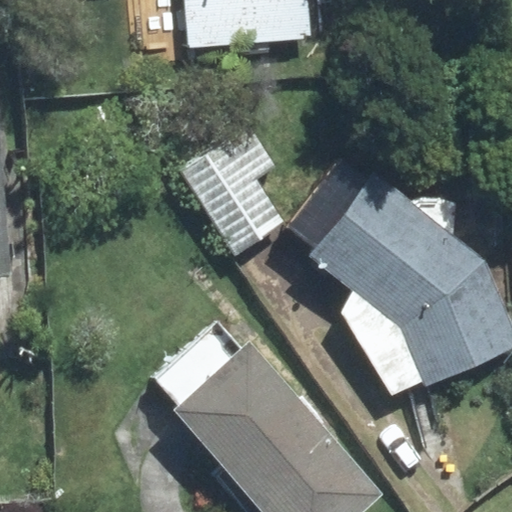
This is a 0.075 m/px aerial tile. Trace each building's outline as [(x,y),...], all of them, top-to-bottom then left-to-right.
[(184,0),(189,47),(310,36),(306,0),(184,0)] [(436,136),(442,250),(509,246),(502,132),(436,136)] [(436,136),(381,139),(388,253),(442,250),(436,136)] [(335,256),(388,253),(381,139),(328,142),(335,256)] [(335,256),(328,142),(258,147),(266,261),(335,256)] [(1,148),(0,148),(0,275),(11,275),(1,148)] [(39,243),(108,343),(191,286),(122,186),(39,243)] [(108,343),(169,429),(250,373),(191,286),(108,343)] [(228,511),(233,511),(310,458),(250,373),(169,429),(228,511)] [(348,511),(310,458),(233,511),(348,511)]
